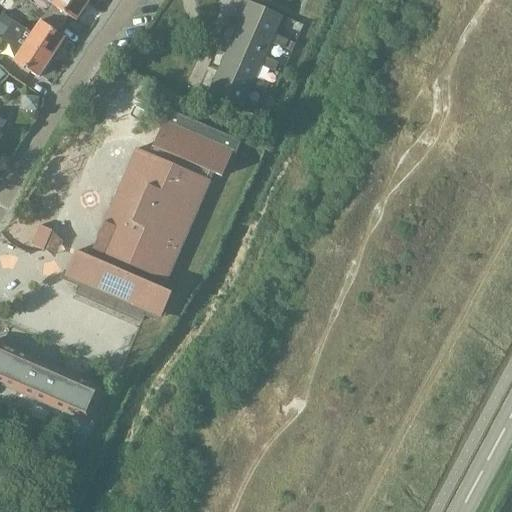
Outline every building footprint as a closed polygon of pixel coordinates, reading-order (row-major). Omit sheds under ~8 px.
[(89,2),(86,0),(54,0),(51,6),(52,6),(46,14),(63,26),(69,17),(76,22),(89,2)] [(272,40),(270,44),(283,50),(287,41),(274,36),(282,17),(248,3),(238,25),(272,40)] [(63,26),(46,14),(41,22),(40,21),(31,35),(25,30),(20,38),(51,58),(65,38),(58,33),(63,26)] [(0,41),(13,22),(1,15),(0,17),(0,41)] [(20,38),(25,30),(13,22),(0,41),(0,43),(17,55),(13,62),(38,78),(51,58),(20,38)] [(229,48),(262,62),(260,66),(273,72),(277,64),(263,58),(270,44),(272,40),(238,25),(229,48)] [(287,43),(284,50),(291,53),(294,46),(287,43)] [(219,70),(252,84),(250,89),(263,94),(265,90),(267,87),(253,81),(260,66),(262,62),(229,48),(219,70)] [(244,103),(250,89),(252,84),(219,70),(209,93),(241,107),(239,110),(254,116),(257,109),(244,103)] [(267,87),(264,95),(272,98),(275,90),(267,87)] [(256,111),(254,117),(262,121),(264,114),(256,111)] [(208,181),(212,173),(223,178),(238,144),(169,113),(154,147),(151,156),(136,149),(92,250),(94,251),(91,259),(75,251),(64,278),(78,284),(74,292),(142,321),(145,312),(158,318),(170,293),(159,287),(163,280),(166,282),(211,182),(208,181)] [(39,226),(31,246),(43,251),(51,231),(39,226)] [(0,383),(88,422),(102,389),(0,344),(0,383)]
